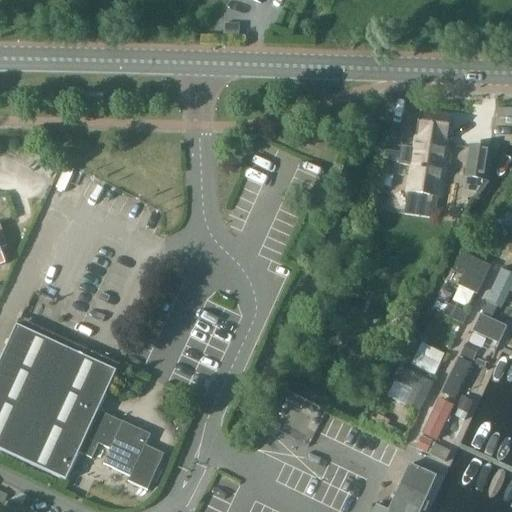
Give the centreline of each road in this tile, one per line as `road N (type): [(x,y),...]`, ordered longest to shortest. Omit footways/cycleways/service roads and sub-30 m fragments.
road 1 (secondary): [(0,64),(511,75)]
road 2 (unknown): [(221,261),(146,409)]
